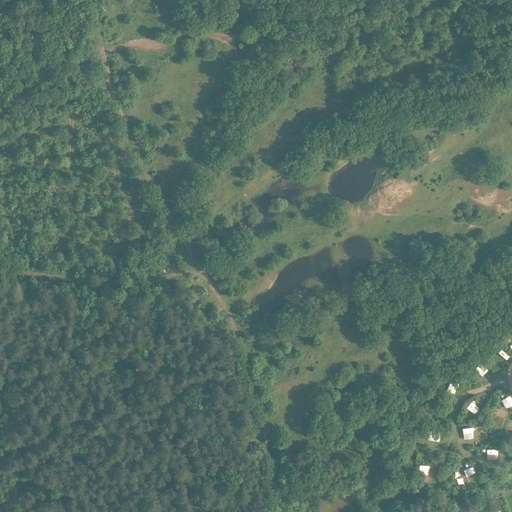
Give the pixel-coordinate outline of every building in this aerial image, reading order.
[(479,366),(473,371),(478,378),(484,373),(479,366)] [(506,408),(511,404),(511,400),(510,396),(502,400),(506,408)] [(467,408),(474,413),(479,407),(471,402),(467,408)] [(473,428),(463,428),(463,438),(473,438),(473,428)] [(486,458),(495,459),(496,450),(487,449),(486,458)] [(420,475),(429,476),(430,468),(421,467),(420,475)] [(463,480),(476,477),(475,470),(461,473),(463,480)]
